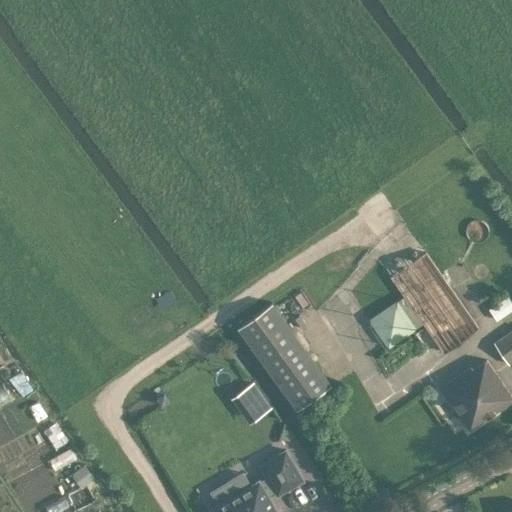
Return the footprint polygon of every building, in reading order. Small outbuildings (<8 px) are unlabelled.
[(392,264),(446,343),(480,319),(425,241),(392,264)] [(492,299),(499,309),(511,300),(511,287),(511,286),(492,299)] [(391,336),(420,317),(400,288),(372,307),(391,336)] [(302,398),(333,375),(271,294),(240,317),(302,398)] [(511,322),(507,326),(496,334),(510,355),(511,353),(511,322)] [(471,420),(511,391),(511,385),(488,351),(475,360),(473,357),(442,378),(471,420)] [(22,361),(12,368),(25,386),(35,378),(22,361)] [(40,390),(31,397),(40,410),(49,404),(40,390)] [(59,411),(46,420),(58,438),(71,429),(59,411)] [(217,493),(215,494),(216,496),(217,496),(225,511),(263,511),(282,501),(282,502),(284,500),(283,499),(282,499),(271,479),(278,475),(282,481),(308,466),(290,437),(265,452),(272,465),(265,469),(265,468),(264,466),(262,467),(262,468),(255,472),(248,459),(216,478),(223,490),(217,494),(217,493)] [(72,438),(52,449),(57,459),(78,448),(72,438)] [(86,454),(73,464),(84,477),(97,467),(86,454)]
